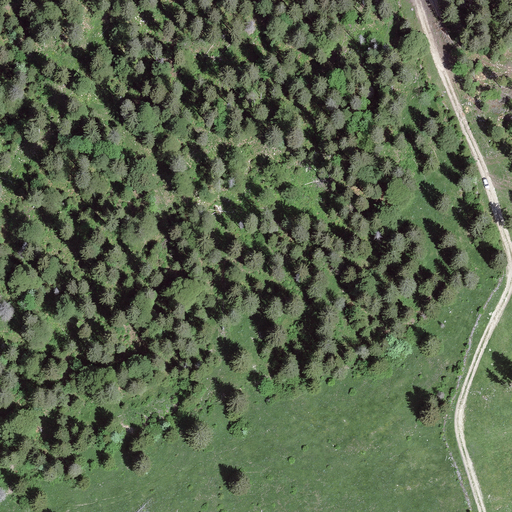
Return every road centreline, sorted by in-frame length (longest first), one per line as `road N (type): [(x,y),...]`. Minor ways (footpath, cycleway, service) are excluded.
road 1 (track): [(511,260),(418,0)]
road 2 (track): [(479,511),(456,424),(511,275)]
